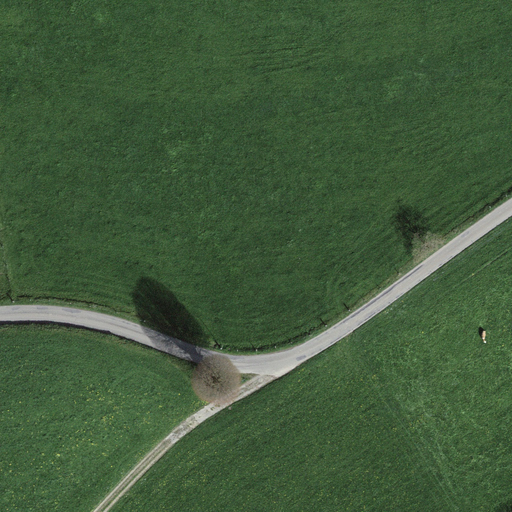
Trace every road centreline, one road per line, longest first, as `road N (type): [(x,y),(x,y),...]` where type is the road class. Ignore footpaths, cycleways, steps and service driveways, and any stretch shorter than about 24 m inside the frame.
road 1 (unclassified): [(0,318),(74,319),(219,360),(280,364),(346,330),(511,211)]
road 2 (track): [(303,355),(180,435),(101,511)]
